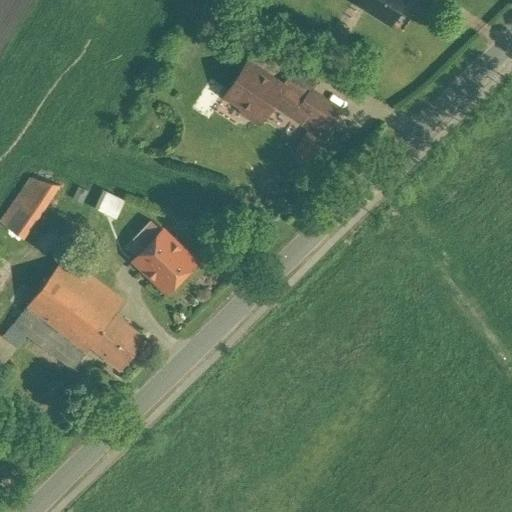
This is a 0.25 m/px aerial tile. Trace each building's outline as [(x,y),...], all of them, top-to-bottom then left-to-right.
[(366,0),(361,7),(391,26),(407,0),(366,0)] [(339,108),(310,86),(307,91),(287,77),(283,82),(245,57),(219,98),(260,125),(274,104),(300,122),(304,115),(324,129),(339,108)] [(0,223),(21,239),(58,186),(32,178),(0,221),(0,223)] [(102,188),(93,206),(117,218),(126,199),(102,188)] [(197,260),(159,223),(127,255),(165,292),(197,260)] [(66,252),(21,309),(82,357),(89,347),(115,314),(127,300),(66,252)] [(115,314),(89,347),(116,368),(142,335),(115,314)]
